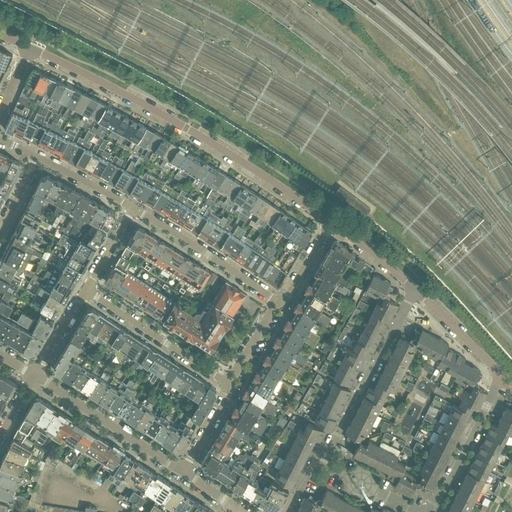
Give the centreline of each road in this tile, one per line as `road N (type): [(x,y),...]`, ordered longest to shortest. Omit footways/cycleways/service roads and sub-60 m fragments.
road 1 (residential): [(332,223),(166,117),(30,47)]
road 2 (residential): [(321,462),(415,288)]
road 3 (residential): [(183,471),(34,376)]
road 4 (residential): [(132,209),(278,302)]
road 5 (residential): [(230,384),(86,289)]
road 6 (residential): [(497,381),(446,487),(425,511)]
road 7 (residential): [(415,288),(495,367),(497,381)]
